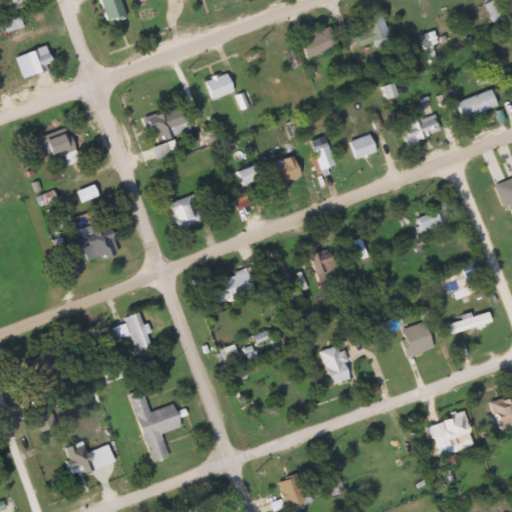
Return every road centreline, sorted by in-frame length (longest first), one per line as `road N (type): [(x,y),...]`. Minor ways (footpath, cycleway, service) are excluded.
road 1 (residential): [(0,329),(511,130)]
road 2 (residential): [(247,511),(59,0)]
road 3 (residential): [(72,511),(511,355)]
road 4 (residential): [(0,115),(305,0)]
road 5 (residential): [(398,390),(321,205)]
road 6 (residential): [(511,314),(446,154)]
road 7 (residential): [(445,511),(398,390)]
